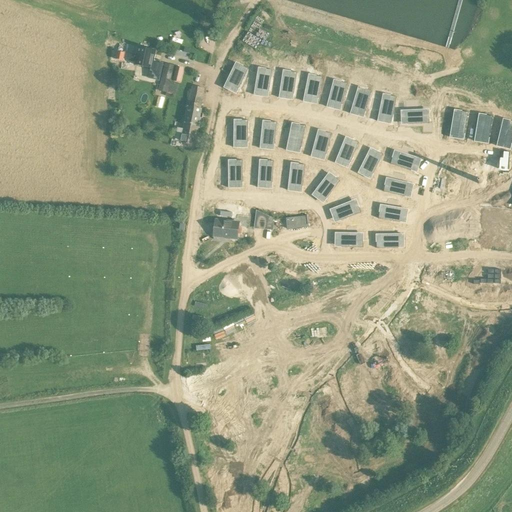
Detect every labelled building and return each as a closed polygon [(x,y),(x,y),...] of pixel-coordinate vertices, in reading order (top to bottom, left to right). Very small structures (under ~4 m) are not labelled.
[(246,32),(255,37),(265,21),(257,15),(246,32)] [(479,39),(488,39),(489,28),(479,28),(479,39)] [(262,64),(268,48),(260,45),(254,61),(262,64)] [(163,63),(153,61),(155,49),(139,46),(137,54),(130,52),(128,60),(129,61),(128,63),(151,68),(148,78),(159,80),(163,63)] [(465,61),(475,58),(471,47),(461,51),(465,61)] [(284,68),(288,50),(279,48),(274,66),(284,68)] [(123,61),(125,53),(118,51),(116,59),(123,61)] [(297,69),(305,69),(307,51),(298,51),(297,69)] [(318,52),(317,74),(325,74),(326,53),(318,52)] [(337,54),(336,76),(345,76),(346,54),(337,54)] [(357,74),(366,74),(367,56),(357,56),(357,74)] [(386,76),(385,57),(376,57),(376,76),(386,76)] [(391,75),(402,77),(405,60),(394,59),(391,75)] [(415,79),(424,80),(427,62),(418,61),(415,79)] [(165,63),(158,90),(175,95),(178,85),(171,83),(173,74),(175,65),(165,63)] [(492,64),(491,74),(502,76),(503,65),(492,64)] [(185,68),(176,66),(172,81),(181,83),(185,68)] [(233,68),(224,87),(231,90),(233,85),(239,88),(248,68),(243,66),(240,71),(233,68)] [(258,74),(254,95),(262,96),(262,90),(269,91),(272,70),(266,69),(265,75),(258,74)] [(283,76),(279,98),(287,99),(287,93),(294,94),(297,72),(291,71),(290,78),(283,76)] [(308,80),(304,101),(311,102),(312,97),(318,98),(323,77),(317,76),(315,82),(308,80)] [(333,86),(327,107),(334,108),(336,103),(342,104),(348,83),(342,82),(340,88),(333,86)] [(192,86),(181,143),(195,145),(198,125),(199,125),(202,109),(201,108),(205,88),(192,86)] [(357,93),(351,113),(358,115),(359,110),(366,112),(372,91),(366,89),(364,95),(357,93)] [(453,101),(453,92),(434,90),(433,99),(453,101)] [(469,90),(466,96),(483,106),(486,100),(469,90)] [(491,97),(498,111),(505,108),(498,94),(491,97)] [(382,100),(378,121),(385,122),(386,117),(392,118),(397,97),(391,95),(389,102),(382,100)] [(422,110),(401,110),(401,118),(407,117),(407,124),(429,123),(429,117),(423,117),(422,110)] [(454,116),(450,137),(457,138),(458,133),(465,134),(468,112),(462,111),(461,117),(454,116)] [(478,120),(475,141),(482,142),(483,136),(489,137),(493,116),(487,115),(486,121),(478,120)] [(234,126),(234,148),(241,148),(241,142),(248,142),(248,120),(242,120),(242,126),(234,126)] [(502,125),(497,146),(504,147),(506,142),(511,143),(511,142),(511,120),(511,121),(509,127),(502,125)] [(263,127),(260,148),(268,149),(268,143),(275,144),(277,122),(271,122),(270,128),(263,127)] [(291,129),(287,150),(294,152),(295,146),(301,147),(306,126),(300,125),(298,131),(291,129)] [(317,136),(311,156),(318,158),(320,153),(326,154),(332,133),(326,132),(324,138),(317,136)] [(344,143),(336,162),(342,165),(345,160),(351,162),(359,142),(353,140),(351,145),(344,143)] [(368,153),(359,172),(365,176),(368,171),(373,173),(383,154),(378,151),(375,157),(368,153)] [(393,158),(391,164),(412,170),(413,164),(419,166),(421,159),(401,153),(398,160),(393,158)] [(463,171),(460,179),(462,187),(465,194),(471,199),(476,199),(484,158),(479,158),(475,160),(466,164),(463,171)] [(236,166),(229,166),(229,188),(236,188),(236,182),(243,182),(243,160),(236,160),(236,166)] [(260,166),(258,187),(266,188),(266,182),(272,182),(274,161),(268,160),(267,166),(260,166)] [(291,169),(288,190),(296,191),(296,185),(303,186),(305,164),(299,164),(298,170),(291,169)] [(377,194),(377,176),(366,176),(366,194),(377,194)] [(326,178),(313,195),(318,199),(322,194),(327,198),(340,181),(335,177),(332,182),(326,178)] [(350,195),(358,194),(358,177),(349,178),(350,195)] [(496,181),(489,201),(496,203),(498,198),(504,200),(510,179),(505,177),(503,183),(496,181)] [(385,185),(384,191),(405,196),(406,190),(412,191),(414,184),(393,179),(391,187),(385,185)] [(350,202),(330,210),(333,216),(338,214),(341,220),(361,212),(359,207),(353,209),(350,202)] [(380,212),(379,218),(400,222),(401,216),(407,216),(408,209),(387,206),(386,213),(380,212)] [(255,211),(254,229),(273,231),(273,219),(255,211)] [(306,217),(286,219),(288,229),(307,226),(306,217)] [(238,239),(240,221),(215,218),(213,237),(225,238),(225,240),(230,240),(230,239),(238,239)] [(465,218),(436,218),(436,242),(465,242),(465,218)] [(480,224),(479,245),(486,246),(487,240),(493,240),(494,219),(488,218),(488,224),(480,224)] [(511,227),(505,227),(503,248),(510,249),(511,243),(511,242),(511,227)] [(336,233),(336,240),(341,240),(341,247),(363,247),(363,241),(357,241),(357,233),(336,233)] [(383,242),(377,242),(377,248),(399,248),(399,241),(405,241),(404,234),(383,234),(383,242)] [(459,264),(451,264),(453,284),(461,284),(459,264)] [(265,285),(263,265),(255,266),(257,286),(265,285)] [(284,265),(283,285),(292,286),(293,266),(284,265)] [(482,265),(474,266),(476,286),(485,285),(482,265)] [(505,265),(497,266),(499,286),(507,285),(505,265)] [(235,267),(228,272),(239,288),(246,284),(235,267)] [(310,268),(307,288),(315,289),(318,269),(310,268)] [(335,276),(326,294),(334,297),(342,279),(335,276)] [(359,282),(349,299),(356,304),(366,286),(359,282)] [(385,286),(373,302),(379,307),(392,291),(385,286)] [(327,301),(323,287),(313,290),(317,304),(327,301)] [(420,288),(408,304),(415,309),(427,293),(420,288)] [(211,294),(211,303),(231,303),(231,294),(211,294)] [(283,301),(287,312),(300,308),(296,296),(283,301)] [(440,296),(433,315),(441,318),(448,300),(440,296)] [(266,320),(279,316),(275,303),(262,308),(266,320)] [(471,310),(471,330),(479,330),(479,310),(471,310)] [(502,310),(494,311),(497,331),(505,329),(502,310)] [(234,314),(216,322),(219,330),(237,322),(234,314)] [(341,317),(340,325),(360,328),(361,319),(341,317)] [(328,323),(320,325),(325,344),(333,342),(328,323)] [(429,331),(455,331),(455,323),(429,323),(429,331)] [(400,326),(388,327),(388,335),(400,334),(400,326)] [(251,327),(250,347),(258,347),(260,327),(251,327)] [(306,327),(297,328),(300,348),(308,347),(306,327)] [(283,329),(274,329),(275,349),(283,349),(283,329)] [(378,353),(379,344),(359,344),(359,353),(378,353)] [(431,344),(430,352),(450,353),(450,345),(431,344)] [(472,357),(454,367),(458,374),(476,365),(472,357)] [(187,370),(208,369),(208,361),(186,361),(187,370)] [(256,363),(257,373),(266,371),(265,362),(256,363)] [(378,375),(379,366),(357,365),(357,374),(378,375)] [(425,365),(424,373),(446,374),(446,367),(425,365)] [(280,376),(281,390),(290,390),(288,375),(280,376)] [(310,385),(308,375),(296,377),(298,387),(310,385)] [(324,387),(325,377),(315,377),(314,386),(324,387)] [(249,387),(265,385),(264,378),(248,379),(249,387)] [(195,394),(217,391),(216,383),(194,385),(195,394)] [(355,386),(355,393),(378,394),(378,387),(355,386)] [(250,398),(250,406),(272,404),(271,396),(250,398)] [(297,401),(286,404),(288,411),(299,408),(297,401)] [(223,409),(204,413),(205,419),(224,416),(223,409)] [(276,415),(255,421),(257,428),(278,423),(276,415)] [(287,430),(308,428),(307,420),(286,422),(287,430)] [(227,429),(208,433),(210,442),(229,438),(227,429)] [(296,447),(312,445),(311,438),(295,440),(296,447)] [(259,444),(261,451),(279,448),(277,440),(259,444)] [(304,458),(296,458),(296,465),(318,463),(317,454),(304,455),(304,458)] [(211,460),(212,467),(231,464),(229,457),(211,460)] [(263,464),(265,472),(286,466),(284,458),(263,464)] [(408,475),(418,472),(415,462),(405,465),(408,475)] [(392,465),(384,467),(389,485),(396,483),(392,465)] [(367,495),(376,494),(373,470),(365,471),(367,495)] [(304,486),(322,482),(321,475),(303,479),(304,486)] [(289,480),(270,487),(273,494),(292,488),(289,480)] [(238,482),(216,486),(218,494),(239,490),(238,482)] [(345,495),(340,495),(342,504),(355,502),(353,486),(344,487),(345,495)] [(322,511),(331,511),(330,498),(321,499),(322,511)] [(224,511),(236,511),(245,510),(244,503),(223,508),(224,511)]
